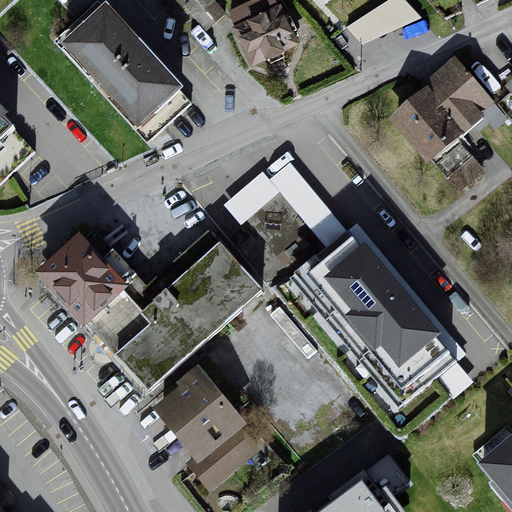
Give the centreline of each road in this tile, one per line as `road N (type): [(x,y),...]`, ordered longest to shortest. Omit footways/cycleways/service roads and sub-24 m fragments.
road 1 (residential): [(32,234),(511,17)]
road 2 (unknown): [(182,166),(287,282)]
